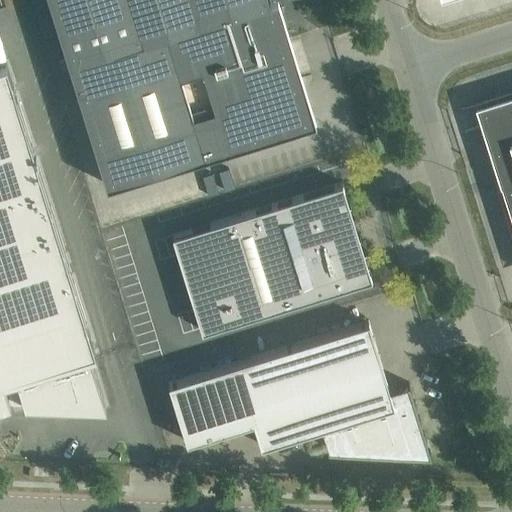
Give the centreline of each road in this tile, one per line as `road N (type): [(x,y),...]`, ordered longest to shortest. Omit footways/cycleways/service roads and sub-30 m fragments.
road 1 (unknown): [(484,316),(410,328),(374,303),(350,303),(157,371),(168,435),(188,452),(300,452)]
road 2 (unknown): [(0,20),(22,46),(122,411)]
road 3 (unknown): [(511,74),(458,101),(465,130),(358,160),(386,252),(458,232)]
road 4 (unclassified): [(405,64),(511,402)]
road 5 (unclassified): [(0,504),(146,511)]
